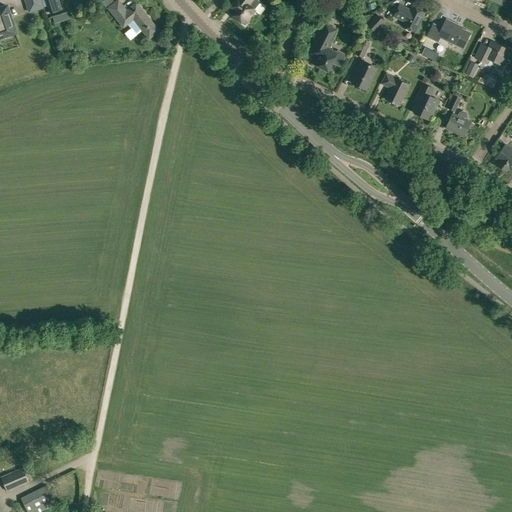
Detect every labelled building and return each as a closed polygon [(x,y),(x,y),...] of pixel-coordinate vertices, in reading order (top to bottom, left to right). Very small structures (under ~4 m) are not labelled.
[(40,0),(27,4),(29,12),(43,7),(40,0)] [(58,0),(45,0),(50,13),(61,9),(58,0)] [(137,34),(142,30),(149,39),(159,31),(136,2),(126,10),(118,0),(117,0),(108,8),(123,27),(127,24),(135,33),(137,34)] [(242,22),(244,24),(245,23),(247,23),(250,20),(249,18),(255,11),(254,10),(260,2),(256,0),(237,0),(230,10),(232,11),(230,13),(233,15),(232,15),(242,22)] [(402,26),(415,32),(425,13),(411,7),(410,9),(399,4),(393,16),(404,22),(402,26)] [(0,37),(16,32),(7,6),(0,8),(0,37)] [(83,9),(84,16),(92,15),(90,8),(83,9)] [(367,26),(374,33),(384,21),(377,15),(367,26)] [(440,38),(462,48),(470,33),(462,28),(462,27),(446,19),(442,27),(433,23),(426,37),(438,43),(440,38)] [(317,66),(328,72),(332,64),(340,68),(346,55),(337,49),(335,52),(328,48),(337,30),(326,24),(311,53),(321,58),(317,66)] [(355,54),(363,58),(370,43),(369,42),(362,39),(355,54)] [(490,60),(503,66),(511,51),(491,41),(488,47),(481,43),(474,58),(488,64),(490,60)] [(351,83),(366,90),(377,68),(360,60),(355,71),(356,72),(351,83)] [(464,74),(473,78),(479,65),(470,61),(464,74)] [(385,99),(399,106),(409,85),(395,78),(394,76),(386,73),(380,84),(390,88),(385,99)] [(430,96),(434,88),(423,83),(413,102),(419,104),(415,114),(430,121),(439,100),(430,96)] [(447,109),(455,112),(461,98),(454,95),(447,109)] [(453,113),(446,128),(464,137),(471,122),(466,120),(467,116),(467,115),(467,114),(466,113),(466,112),(464,111),(462,111),(461,111),(460,111),(459,112),(457,115),(453,113)] [(507,166),(511,169),(511,149),(505,145),(496,158),(499,160),(496,164),(504,170),(507,166)] [(29,483),(22,469),(0,478),(6,493),(29,483)] [(21,498),(28,511),(38,511),(56,503),(47,485),(21,498)]
